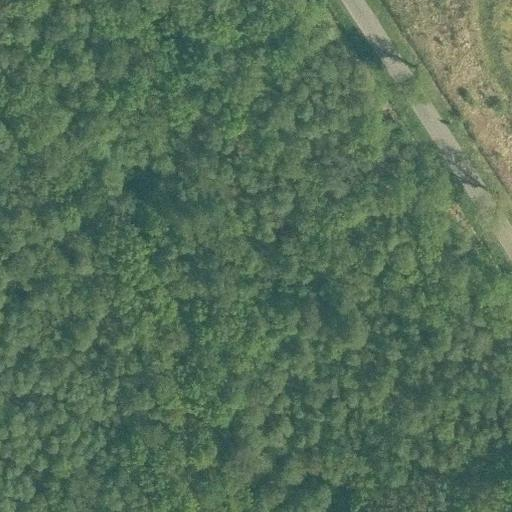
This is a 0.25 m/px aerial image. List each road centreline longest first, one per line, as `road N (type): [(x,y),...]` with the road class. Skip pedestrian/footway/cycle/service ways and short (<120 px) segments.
road 1 (track): [(198,511),(175,338),(142,271),(0,75)]
road 2 (tertiary): [(511,247),(350,0)]
